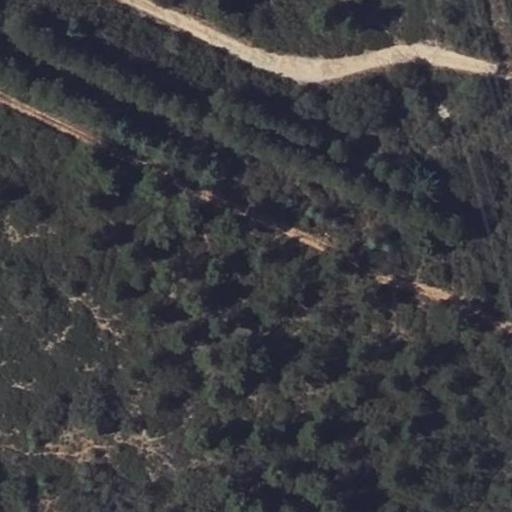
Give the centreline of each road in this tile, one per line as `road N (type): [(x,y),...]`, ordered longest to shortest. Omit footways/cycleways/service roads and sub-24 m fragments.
road 1 (track): [(0,93),(511,324)]
road 2 (track): [(125,0),(258,57),(303,67),(364,65),(410,49),(511,69)]
